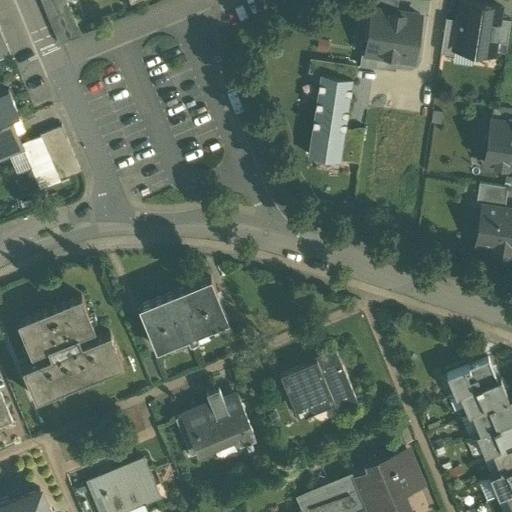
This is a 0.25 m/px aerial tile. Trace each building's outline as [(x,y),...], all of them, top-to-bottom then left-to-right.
[(40,0),(44,9),(65,0),(40,0)] [(70,11),(65,0),(44,9),(49,20),(70,11)] [(373,0),(372,9),(396,12),(398,0),(373,0)] [(500,6),(460,1),(458,20),(454,48),(494,53),(495,42),(499,18),(500,6)] [(396,12),(372,9),(370,22),(366,21),(364,39),(368,40),(366,53),(366,55),(397,59),(414,61),(420,16),(396,12)] [(70,11),(49,20),(54,31),(75,22),(70,11)] [(499,18),(495,42),(507,44),(510,20),(499,18)] [(458,20),(448,19),(443,54),(453,55),(454,48),(458,20)] [(75,22),(54,31),(59,43),(80,34),(75,22)] [(6,44),(0,46),(0,59),(10,55),(6,44)] [(366,53),(362,52),(360,66),(395,71),(397,59),(366,55),(366,53)] [(329,61),(310,58),(308,72),(321,74),(327,74),(329,61)] [(347,117),(353,78),(327,74),(321,74),(314,119),(346,124),(347,117)] [(19,115),(8,90),(0,93),(0,138),(8,156),(24,149),(11,118),(19,115)] [(511,111),(493,108),(492,119),(511,121),(511,111)] [(345,132),(346,124),(314,119),(308,156),(340,160),(345,132)] [(511,121),(492,119),(485,163),(511,167),(511,121)] [(81,171),(61,124),(22,142),(41,187),(81,171)] [(482,205),(506,208),(508,185),(480,182),(477,204),(482,205)] [(511,209),(506,208),(482,205),(476,244),(493,246),(492,251),(511,253),(511,249),(511,209)] [(210,275),(174,290),(192,333),(228,318),(210,275)] [(174,290),(138,305),(156,348),(192,333),(174,290)] [(109,331),(81,343),(78,334),(94,328),(81,296),(18,321),(31,353),(48,347),(51,355),(23,366),(36,397),(122,362),(109,331)] [(357,404),(334,348),(314,356),(315,359),(280,373),(298,416),(307,412),(308,415),(314,412),(313,410),(332,402),(337,413),(357,404)] [(487,357),(447,374),(456,394),(459,393),(496,378),(487,357)] [(496,378),(459,393),(468,413),(472,412),(508,396),(500,376),(496,378)] [(0,391),(0,426),(12,421),(0,391)] [(212,403),(176,418),(191,454),(251,429),(236,393),(223,398),(222,396),(211,401),(212,403)] [(511,394),(508,396),(472,412),(480,432),(511,418),(511,394)] [(511,418),(480,432),(476,434),(485,454),(492,451),(511,442),(511,418)] [(511,442),(492,451),(500,471),(511,466),(511,442)] [(380,469),(354,479),(365,507),(367,511),(386,511),(387,511),(382,498),(420,482),(407,451),(378,463),(380,469)] [(144,457),(87,480),(100,511),(120,511),(160,496),(144,457)] [(511,466),(500,471),(489,475),(498,496),(505,493),(511,489),(511,466)] [(352,474),(325,486),(325,488),(298,500),(302,510),(302,511),(353,511),(365,507),(354,479),(352,474)] [(48,511),(39,488),(0,503),(0,511),(48,511)]
